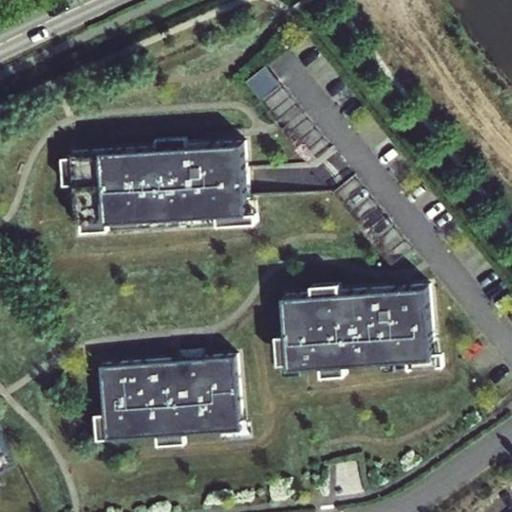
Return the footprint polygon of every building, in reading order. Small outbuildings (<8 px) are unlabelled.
[(282,81),(267,62),(248,77),(263,96),(282,81)] [(250,138),(77,149),(82,220),(255,209),(250,138)] [(432,282),(288,293),(293,366),(437,355),(432,282)] [(239,352),(104,362),(110,437),(244,427),(239,352)] [(0,472),(20,463),(0,424),(0,472)]
